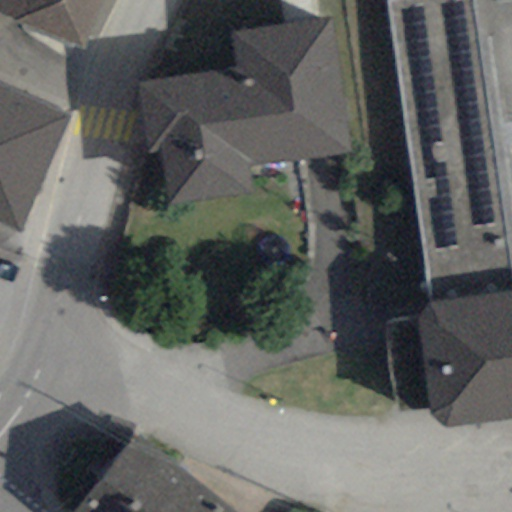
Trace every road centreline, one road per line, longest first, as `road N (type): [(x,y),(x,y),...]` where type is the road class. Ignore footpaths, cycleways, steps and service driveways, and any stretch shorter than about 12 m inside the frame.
road 1 (residential): [(43,351),(306,459),(418,482),(511,486)]
road 2 (unknown): [(120,383),(290,329),(333,291),(318,160)]
road 3 (residential): [(143,0),(43,351)]
